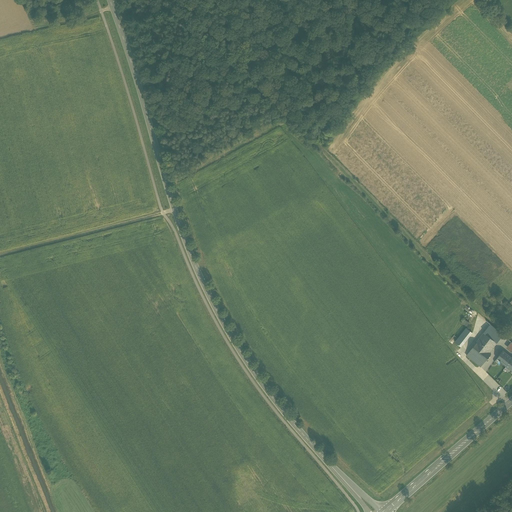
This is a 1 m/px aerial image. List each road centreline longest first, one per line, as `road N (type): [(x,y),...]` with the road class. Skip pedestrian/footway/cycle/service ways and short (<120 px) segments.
road 1 (tertiary): [(109,0),(179,225),(215,309),(265,388),(375,511)]
road 2 (track): [(178,0),(219,33),(334,163),(511,339)]
road 3 (track): [(174,210),(0,255)]
road 4 (secondary): [(384,511),(511,400)]
